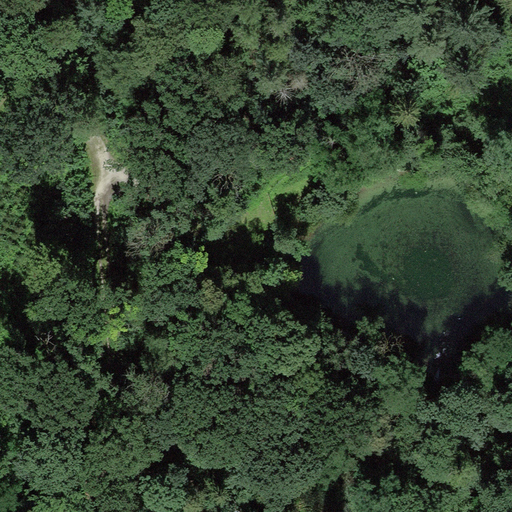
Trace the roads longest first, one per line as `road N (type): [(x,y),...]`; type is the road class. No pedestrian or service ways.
road 1 (track): [(79,0),(72,62),(106,332),(127,429)]
road 2 (track): [(86,158),(132,179),(206,238),(233,242),(298,191),(364,159),(421,156)]
